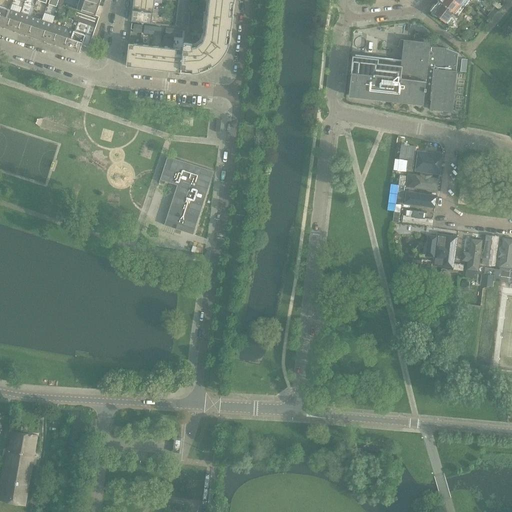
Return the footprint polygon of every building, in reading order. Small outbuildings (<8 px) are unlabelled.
[(96,16),(99,6),(81,0),(80,0),(77,10),(96,16)] [(205,0),(206,1),(207,1),(206,12),(205,12),(203,28),(204,28),(203,33),(202,34),(200,40),(195,44),(192,44),(184,43),(183,50),(181,69),(182,69),(186,70),(192,70),(193,73),(200,73),(200,72),(206,70),(207,70),(213,67),(218,63),(219,62),(221,60),(223,57),(224,56),(225,54),(227,51),(228,47),(230,44),(231,37),(232,24),(233,23),(235,3),(235,0),(205,0)] [(464,8),(453,0),(438,0),(437,1),(457,16),(464,8)] [(470,0),(469,0),(453,0),(464,8),(470,0)] [(491,0),(489,2),(499,10),(502,6),(497,3),(496,3),(491,0)] [(154,3),(134,1),(133,11),(158,14),(159,10),(154,9),(154,3)] [(457,16),(437,1),(435,5),(430,11),(450,26),(457,16)] [(0,26),(3,28),(9,10),(0,6),(0,26)] [(494,7),(489,14),(493,17),(498,11),(494,7)] [(20,13),(9,10),(3,28),(14,32),(20,13)] [(158,14),(133,11),(132,22),(152,24),(153,17),(158,18),(158,14)] [(31,17),(20,13),(14,32),(25,35),(31,17)] [(99,20),(86,16),(85,19),(95,22),(94,24),(97,26),(99,20)] [(31,17),(25,35),(36,39),(42,21),(31,17)] [(53,24),(42,21),(36,39),(47,42),(53,24)] [(458,27),(463,31),(467,25),(462,22),(458,27)] [(487,26),(483,23),(478,29),(482,32),(487,26)] [(63,28),(53,24),(47,42),(57,46),(63,28)] [(142,26),(134,25),(133,33),(142,33),(142,26)] [(153,27),(145,26),(144,34),(152,35),(153,27)] [(161,28),(153,27),(152,35),(161,36),(161,28)] [(74,32),(63,28),(57,46),(68,50),(74,32)] [(174,29),(166,28),(165,36),(174,37),(174,29)] [(183,30),(174,29),(174,37),(182,38),(183,30)] [(86,35),(74,32),(68,50),(80,54),(86,35)] [(351,74),(349,97),(423,105),(424,102),(431,103),(431,105),(430,110),(451,113),(451,112),(456,72),(456,71),(458,54),(446,49),(442,48),(430,47),(430,45),(430,43),(404,40),(404,42),(404,44),(398,43),(397,50),(403,51),(401,65),(378,63),(379,59),(353,56),(351,73),(351,74)] [(140,45),(129,44),(127,61),(127,67),(138,68),(140,45)] [(151,46),(140,45),(138,68),(149,69),(151,46)] [(162,47),(151,46),(149,69),(159,70),(162,47)] [(173,48),(162,47),(159,70),(170,72),(173,48)] [(183,50),(173,48),(170,72),(182,73),(182,69),(181,69),(183,50)] [(414,160),(413,170),(439,174),(442,155),(416,152),(414,160)] [(168,157),(160,180),(166,182),(177,186),(164,226),(166,226),(175,229),(193,235),(214,172),(168,157)] [(405,186),(439,191),(440,179),(406,174),(406,177),(405,186)] [(436,200),(409,197),(409,205),(435,208),(436,200)] [(404,217),(403,224),(432,228),(433,220),(423,219),(423,213),(412,212),(411,217),(404,217)] [(457,237),(436,235),(433,260),(453,262),(457,237)] [(495,268),(499,238),(491,237),(488,266),(495,268)] [(511,272),(511,271),(511,239),(499,238),(495,268),(495,270),(502,270),(511,272)] [(466,272),(477,273),(482,242),(470,240),(469,253),(463,253),(462,263),(468,264),(466,272)] [(431,267),(432,261),(422,260),(422,261),(412,260),(411,271),(421,272),(422,266),(431,267)] [(0,486),(0,500),(25,505),(38,435),(12,431),(9,450),(6,449),(0,486)] [(180,454),(181,439),(175,438),(173,453),(180,454)]
